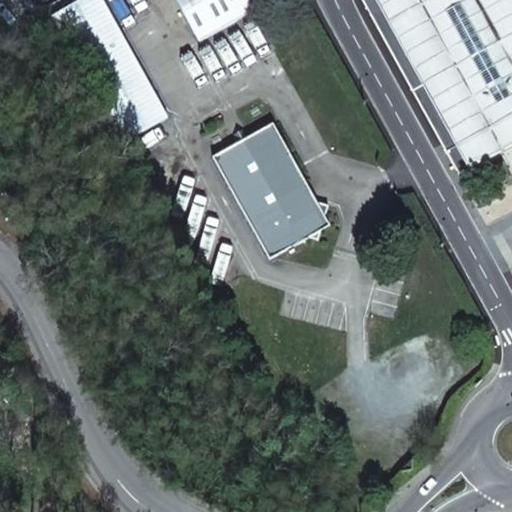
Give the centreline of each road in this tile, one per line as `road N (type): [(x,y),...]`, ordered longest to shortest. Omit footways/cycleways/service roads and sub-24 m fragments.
road 1 (tertiary): [(511,332),(335,0)]
road 2 (unclassified): [(151,511),(101,455),(24,295),(0,264)]
